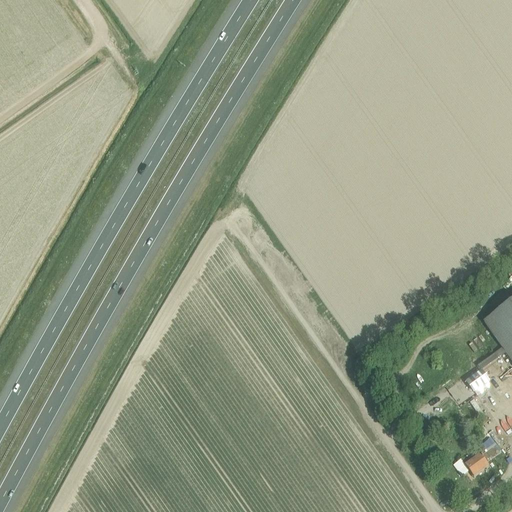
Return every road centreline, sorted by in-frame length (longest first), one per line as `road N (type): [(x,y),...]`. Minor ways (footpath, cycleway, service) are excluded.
road 1 (motorway): [(0,502),(124,277),(294,0)]
road 2 (motorway): [(249,0),(0,425)]
road 3 (unclassified): [(437,511),(234,224)]
road 4 (track): [(105,41),(0,117)]
